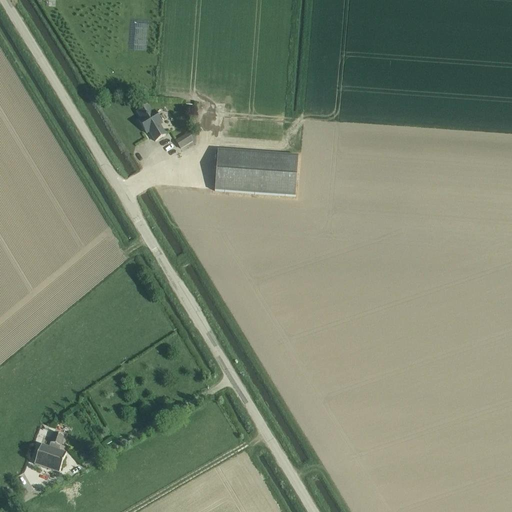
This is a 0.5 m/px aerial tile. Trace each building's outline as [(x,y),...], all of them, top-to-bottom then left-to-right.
[(145,107),(142,97),(135,99),(138,109),(145,107)] [(151,113),(149,110),(140,115),(142,119),(138,121),(146,134),(149,132),(155,142),(166,135),(160,125),(162,124),(154,111),(151,113)] [(188,133),(175,141),(180,150),(193,141),(188,133)] [(215,191),(225,192),(295,197),(298,156),(217,151),(215,191)] [(41,445),(38,455),(34,465),(59,473),(66,454),(58,451),(63,436),(54,433),(49,447),(41,445)]
